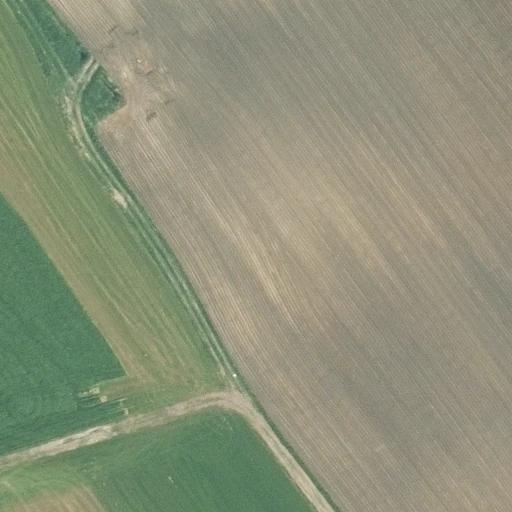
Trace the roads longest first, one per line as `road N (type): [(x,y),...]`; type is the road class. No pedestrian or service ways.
road 1 (track): [(330,511),(70,126),(14,0)]
road 2 (track): [(248,401),(206,402),(0,464)]
